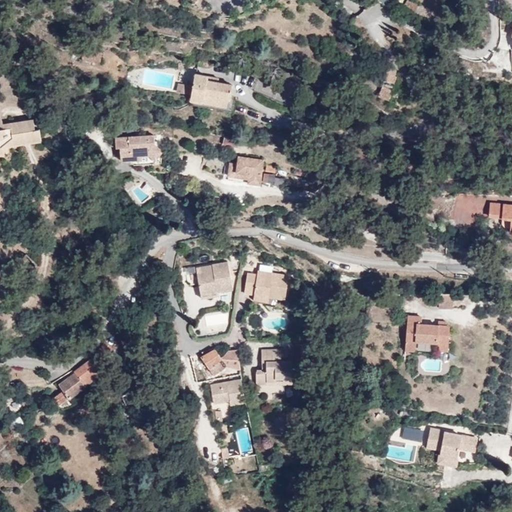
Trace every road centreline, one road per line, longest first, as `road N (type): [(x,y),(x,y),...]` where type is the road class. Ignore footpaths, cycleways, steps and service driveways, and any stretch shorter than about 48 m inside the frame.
road 1 (residential): [(511,269),(368,264),(268,233),(161,236),(141,254),(87,354),(60,366),(0,363)]
road 2 (unknown): [(455,267),(338,179),(330,134),(409,124),(410,101),(386,66),(384,18),(402,17),(470,46),(481,41),(487,0)]
